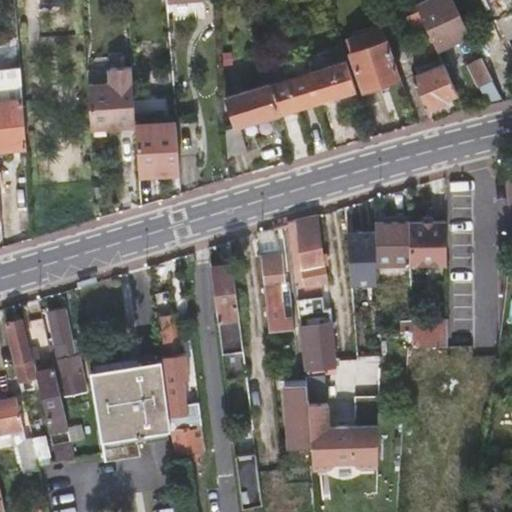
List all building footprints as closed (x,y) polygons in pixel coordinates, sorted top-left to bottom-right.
[(469,34),(451,0),(423,0),(415,4),(419,12),(430,36),(436,50),(469,34)] [(511,65),(511,4),(510,0),(487,0),(496,19),(494,20),(501,35),(500,40),(511,65)] [(430,36),(419,12),(407,17),(418,41),(430,36)] [(363,90),(400,78),(383,28),(346,40),(350,52),(363,90)] [(416,59),(436,50),(430,36),(418,41),(409,45),(416,59)] [(477,85),(490,79),(480,57),(467,63),(477,85)] [(443,97),(455,91),(442,63),(439,65),(437,60),(422,67),(424,72),(418,74),(412,77),(426,109),(444,101),(443,97)] [(354,90),(345,61),(307,74),(315,102),(354,90)] [(119,128),(135,127),(135,124),(132,68),(109,69),(110,84),(88,86),(91,130),(107,129),(107,131),(120,131),(119,128)] [(315,102),(307,74),(269,86),(278,114),(315,102)] [(262,88),(266,118),(278,114),(269,86),(262,88)] [(224,100),(233,128),(239,126),(266,118),(262,88),(224,100)] [(0,148),(24,146),(20,92),(0,94),(0,148)] [(135,127),(138,176),(171,173),(178,173),(179,173),(175,122),(135,124),(135,127)] [(239,126),(233,128),(224,131),(226,159),(247,153),(239,126)] [(0,215),(1,224),(1,226),(14,224),(11,194),(5,195),(4,187),(0,187),(0,215)] [(294,225),(287,226),(290,240),(291,256),(295,285),(304,375),(322,374),(335,373),(328,306),(321,307),(319,282),(325,282),(323,264),(321,264),(320,254),(316,218),(294,225)] [(444,225),(407,226),(409,270),(444,269),(444,225)] [(409,270),(407,226),(378,227),(379,270),(387,270),(396,270),(409,270)] [(281,259),(260,262),(267,331),(293,329),(292,320),(285,321),(282,287),(284,287),(281,259)] [(215,308),(222,356),(243,353),(232,268),(210,271),(215,308)] [(396,270),(387,270),(387,281),(396,281),(396,270)] [(288,286),(284,287),(282,287),(285,321),(292,320),(288,286)] [(151,296),(154,321),(172,319),(169,294),(151,296)] [(72,356),(69,341),(62,310),(53,312),(52,306),(46,308),(56,360),(63,397),(85,393),(77,355),(72,356)] [(20,318),(2,323),(16,382),(35,378),(30,356),(28,356),(20,318)] [(172,455),(203,452),(196,403),(185,405),(181,380),(190,379),(188,365),(185,365),(184,354),(177,355),(172,319),(154,321),(160,361),(162,381),(166,407),(169,430),(172,455)] [(435,346),(445,345),(445,319),(410,320),(410,338),(411,346),(435,346)] [(22,321),(30,356),(35,378),(39,393),(48,432),(66,427),(43,326),(29,329),(28,323),(27,320),(22,321)] [(41,320),(28,323),(29,329),(43,326),(41,320)] [(74,340),(69,341),(72,356),(77,355),(74,340)] [(366,353),(378,353),(378,340),(365,340),(366,353)] [(185,405),(196,403),(190,353),(184,354),(185,365),(188,365),(190,379),(181,380),(185,405)] [(135,435),(169,430),(166,407),(162,381),(160,361),(89,372),(102,454),(104,462),(138,456),(135,435)] [(323,379),(305,380),(307,405),(310,445),(310,450),(329,449),(325,396),(324,397),(323,379)] [(14,395),(0,399),(0,433),(23,427),(14,395)] [(293,447),(301,446),(310,445),(307,405),(289,407),(293,447)] [(66,429),(67,431),(69,442),(82,439),(79,426),(66,429)] [(23,427),(0,433),(0,446),(12,444),(16,462),(21,461),(16,440),(25,438),(23,427)] [(66,427),(48,432),(49,436),(67,431),(66,429),(66,427)] [(45,436),(30,439),(35,460),(49,457),(45,436)] [(30,437),(25,438),(16,440),(21,461),(24,472),(37,468),(36,465),(35,460),(30,439),(30,437)] [(52,449),(55,462),(65,460),(73,458),(70,445),(52,449)] [(301,446),(302,467),(312,466),(310,450),(310,445),(301,446)] [(235,457),(242,509),(262,507),(255,454),(235,457)] [(49,457),(35,460),(36,465),(50,463),(49,457)]
